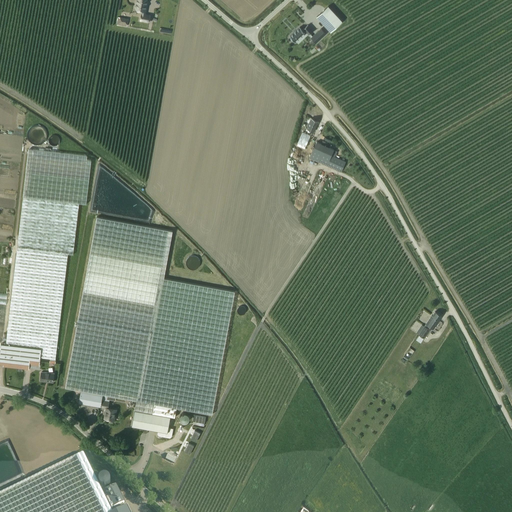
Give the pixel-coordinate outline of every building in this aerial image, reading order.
[(146,0),(136,0),(135,7),(143,9),(140,20),(149,22),(150,16),(145,15),(147,5),(146,5),(146,0)] [(328,6),(317,17),(331,32),(342,21),(328,6)] [(128,19),(118,17),(117,24),(127,26),(128,19)] [(300,27),(290,36),(292,38),(291,38),(291,39),(293,41),(294,41),(296,42),(306,32),(316,43),(326,34),(321,29),(313,36),(310,34),(313,31),(308,25),(303,29),(304,29),(303,30),(300,27)] [(311,118),(307,128),(314,131),(318,122),(311,118)] [(34,126),(34,144),(45,144),(45,126),(34,126)] [(316,141),(309,158),(341,172),(346,162),(335,157),(337,152),(334,150),(334,149),(316,141)] [(1,343),(0,352),(0,363),(4,363),(4,365),(10,366),(11,364),(29,366),(30,362),(37,362),(36,368),(40,369),(41,361),(55,362),(68,254),(73,255),(79,204),(79,203),(86,204),(88,193),(92,160),(87,160),(87,156),(29,149),(23,197),(6,344),(1,343)] [(100,407),(106,408),(105,415),(106,415),(105,419),(109,419),(109,421),(110,422),(112,423),(114,422),(114,420),(116,409),(108,408),(109,400),(115,401),(116,397),(135,400),(158,277),(164,278),(172,231),(97,217),(65,388),(80,390),(78,403),(100,407)] [(158,277),(135,400),(136,401),(131,426),(158,431),(157,434),(158,435),(169,437),(171,436),(172,429),(168,428),(170,416),(174,417),(176,408),(212,415),(234,291),(164,278),(158,277)] [(432,315),(426,323),(434,328),(439,320),(442,316),(435,311),(432,315)] [(430,330),(426,327),(424,326),(418,334),(424,338),(430,330)] [(40,381),(53,382),(54,373),(41,372),(40,381)] [(204,427),(206,416),(193,414),(191,425),(204,427)] [(112,511),(83,453),(0,493),(0,511),(129,511),(127,506),(115,511),(112,511)] [(177,458),(168,453),(165,459),(174,464),(177,458)] [(116,484),(105,490),(113,507),(125,502),(116,484)]
